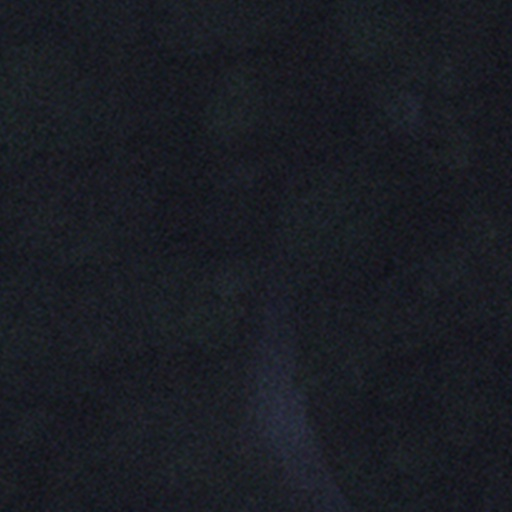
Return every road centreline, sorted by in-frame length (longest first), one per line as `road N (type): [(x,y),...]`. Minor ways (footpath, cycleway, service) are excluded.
road 1 (track): [(325,511),(280,409),(281,259),(358,0)]
road 2 (track): [(218,0),(50,284),(0,387)]
